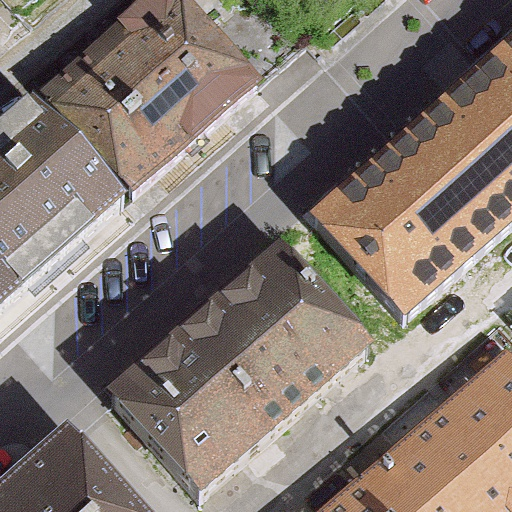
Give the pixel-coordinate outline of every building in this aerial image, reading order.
[(216,49),(172,0),(160,0),(44,104),(132,203),(194,148),(256,94),(216,49)] [(242,26),(216,49),(256,94),(282,71),(242,26)] [(511,232),(511,52),(314,229),(404,329),(511,232)] [(0,320),(55,272),(123,212),(36,112),(0,143),(0,320)] [(366,360),(278,260),(166,359),(112,406),(199,505),(366,360)] [(511,511),(511,371),(505,363),(335,511),(511,511)] [(125,511),(68,446),(0,505),(0,511),(125,511)]
